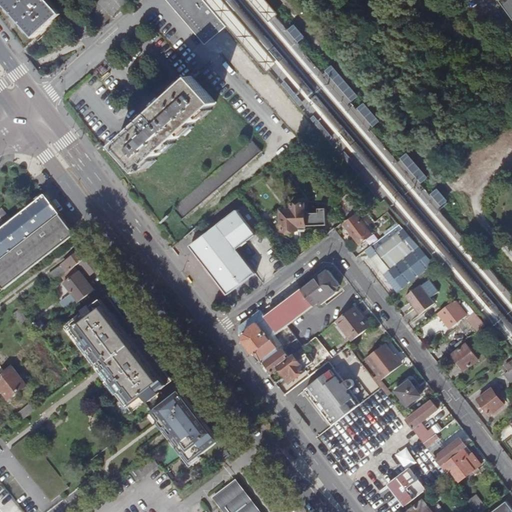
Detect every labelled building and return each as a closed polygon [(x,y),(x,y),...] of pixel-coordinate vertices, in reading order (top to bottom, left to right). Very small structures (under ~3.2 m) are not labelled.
[(62,14),(49,0),(0,0),(35,38),(62,14)] [(164,0),(167,3),(173,10),(180,18),(204,45),(228,25),(215,10),(207,1),(206,0),(164,0)] [(228,25),(268,72),(279,62),(224,0),(206,0),(207,1),(215,10),(228,25)] [(251,0),(269,22),(276,16),(279,14),(266,0),(251,0)] [(511,0),(500,0),(511,15),(511,0)] [(293,26),(287,30),(298,42),(303,38),(293,26)] [(329,78),(350,103),(359,96),(337,71),(329,78)] [(216,102),(192,76),(115,145),(139,171),(216,102)] [(300,133),(312,122),(282,90),(271,101),(300,133)] [(356,107),(372,126),(380,118),(365,100),(356,107)] [(210,196),(263,150),(253,140),(209,178),(174,208),(183,219),(210,196)] [(408,170),(424,188),(429,183),(414,165),(408,170)] [(429,192),(441,207),(446,202),(434,188),(429,192)] [(0,259),(61,213),(46,193),(12,219),(2,227),(0,228),(0,259)] [(293,209),(282,209),(283,230),(299,230),(299,225),(327,224),(326,208),(319,208),(319,212),(309,213),(310,211),(306,211),(306,203),(293,203),(293,209)] [(0,225),(2,227),(12,219),(4,210),(0,213),(0,225)] [(238,210),(191,245),(228,295),(255,273),(237,249),(256,234),(238,210)] [(76,233),(61,213),(0,259),(0,282),(5,288),(45,257),(76,233)] [(345,223),(360,243),(372,234),(359,217),(357,215),(345,223)] [(402,227),(399,224),(366,250),(370,255),(402,227)] [(407,233),(402,227),(370,255),(399,291),(432,262),(422,250),(407,233)] [(64,265),(52,274),(57,281),(86,258),(92,253),(87,247),(70,260),(72,262),(66,267),(64,265)] [(86,258),(96,271),(102,266),(92,253),(86,258)] [(304,290),(315,305),(318,307),(338,291),(336,288),(340,285),(329,270),(304,290)] [(94,289),(79,271),(65,282),(79,300),(94,289)] [(420,315),(435,303),(420,285),(406,296),(420,315)] [(304,290),(303,288),(266,316),(267,318),(278,331),(279,332),(288,325),(315,305),(304,290)] [(160,391),(172,382),(142,342),(138,346),(130,336),(134,332),(107,296),(92,307),(91,305),(83,310),(85,312),(67,326),(133,413),(148,401),(149,403),(162,393),(160,391)] [(455,300),(439,312),(452,328),(467,316),(455,300)] [(355,306),(337,320),(353,340),(371,326),(355,306)] [(241,337),(254,353),(271,340),(269,337),(259,324),(267,318),(266,316),(262,310),(242,326),(241,337)] [(269,337),(278,331),(267,318),(259,324),(269,337)] [(288,325),(279,332),(275,336),(285,348),(298,338),(288,325)] [(291,357),(294,355),(304,346),(298,338),(285,348),(284,349),(291,357)] [(261,362),(262,365),(280,351),(271,340),(254,353),(261,362)] [(465,370),(479,359),(467,343),(453,354),(465,370)] [(386,344),(366,359),(381,377),(402,361),(396,354),(395,355),(386,344)] [(262,365),(270,374),(279,367),(291,357),(284,349),(280,351),(262,365)] [(360,405),(382,388),(378,383),(375,378),(362,362),(352,349),(348,352),(351,356),(348,358),(343,350),(333,357),(329,360),(335,368),(306,390),(333,425),(360,405)] [(291,357),(279,367),(291,382),(306,370),(294,355),(291,357)] [(0,378),(0,390),(8,400),(26,385),(12,369),(0,378)] [(378,383),(382,388),(386,393),(389,391),(388,389),(381,380),(378,383)] [(409,405),(422,395),(410,380),(397,390),(409,405)] [(478,399),(491,415),(505,404),(501,399),(503,397),(499,392),(496,393),(492,388),(478,399)] [(180,389),(153,411),(173,435),(168,439),(188,465),(220,439),(180,389)] [(407,420),(413,428),(438,409),(432,400),(407,420)] [(26,417),(36,409),(31,404),(22,412),(26,417)] [(415,431),(424,443),(429,439),(420,428),(415,431)] [(424,443),(428,447),(440,438),(436,433),(429,439),(424,443)] [(69,488),(28,437),(10,451),(51,503),(69,488)] [(436,458),(442,466),(468,446),(461,438),(435,457),(436,458)] [(473,453),(468,446),(442,466),(448,473),(452,470),(461,481),(482,464),(473,453)] [(222,460),(230,454),(226,449),(218,455),(222,460)] [(149,454),(128,471),(137,482),(158,465),(149,454)] [(409,468),(401,475),(409,486),(418,479),(409,468)] [(401,475),(389,484),(406,505),(418,496),(409,486),(401,475)] [(207,511),(208,511),(206,511),(258,511),(236,483),(216,498),(226,511),(207,511)] [(469,502),(476,511),(480,511),(486,508),(477,496),(469,502)] [(443,511),(444,511),(436,502),(429,507),(423,500),(409,511),(410,511),(443,511)] [(511,511),(511,508),(506,501),(491,511),(511,511)]
